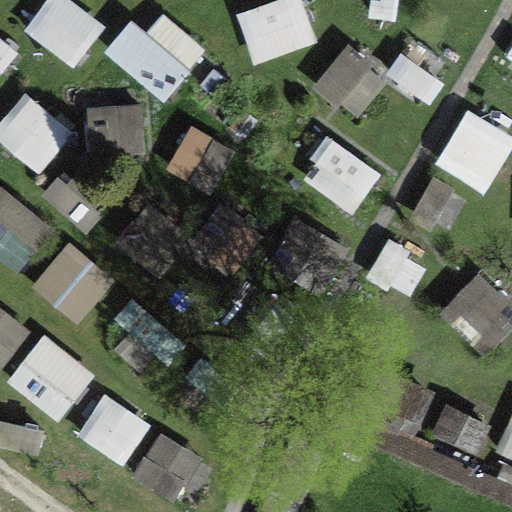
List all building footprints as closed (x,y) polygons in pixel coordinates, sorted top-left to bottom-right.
[(104,0),(46,0),(34,26),(95,54),(117,6),(104,0)] [(173,0),(157,0),(117,47),(168,91),(216,36),(173,0)] [(317,0),(248,0),(246,1),(264,50),(327,28),(317,0)] [(0,17),(0,74),(27,36),(0,17)] [(325,70),(364,106),(400,68),(361,31),(325,70)] [(44,70),(0,123),(47,161),(91,108),(44,70)] [(511,116),(478,96),(445,152),(494,181),(511,151),(511,116)] [(199,114),(175,158),(218,181),(242,137),(199,114)] [(311,167),(361,202),(391,160),(341,125),(311,167)] [(11,173),(0,187),(0,235),(28,258),(63,215),(11,173)] [(127,228),(162,255),(185,224),(150,197),(127,228)] [(81,228),(42,273),(87,311),(125,266),(81,228)] [(511,282),(490,259),(449,297),(493,343),(511,324),(511,282)] [(0,284),(0,355),(5,360),(40,317),(0,284)] [(18,367),(68,407),(105,362),(54,322),(18,367)] [(416,411),(425,390),(377,369),(362,402),(392,416),(398,403),(416,411)] [(116,380),(88,422),(131,452),(160,410),(116,380)] [(175,423),(143,459),(178,489),(210,454),(175,423)]
